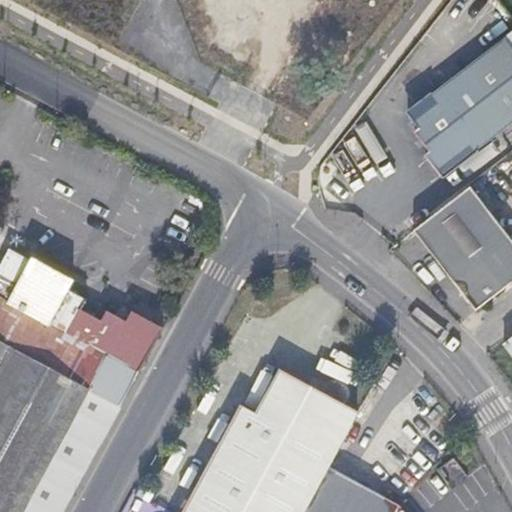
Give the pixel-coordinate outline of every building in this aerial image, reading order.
[(421,151),(442,179),(511,125),(511,50),(505,42),(409,114),(414,122),(410,126),(426,147),(421,151)] [(511,247),(469,190),(413,232),(475,314),(511,286),(511,247)] [(94,320),(98,313),(89,308),(86,316),(81,312),(86,303),(68,293),(73,283),(31,261),(30,263),(0,248),(0,511),(62,511),(163,331),(130,313),(125,323),(106,313),(100,323),(94,320)] [(511,337),(503,344),(511,357),(511,337)] [(242,404),(182,511),(299,511),(325,466),(355,414),(342,407),(347,397),(347,396),(345,392),(344,389),(341,387),(339,385),(335,384),(332,384),(330,384),(325,386),(320,395),(279,372),(256,412),(242,404)] [(396,511),(399,508),(325,466),(299,511),(396,511)]
